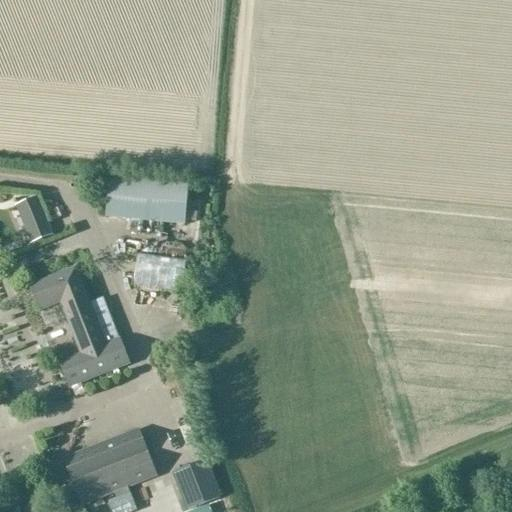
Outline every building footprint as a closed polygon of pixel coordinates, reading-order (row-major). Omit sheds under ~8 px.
[(109,177),(105,218),(184,226),(188,185),(109,177)] [(37,197),(19,205),(36,244),(53,237),(37,197)] [(182,293),(188,259),(138,252),(133,286),(182,293)] [(84,355),(62,364),(71,386),(131,363),(122,340),(121,341),(107,306),(93,312),(76,269),(31,286),(40,309),(62,300),(84,355)] [(58,511),(85,511),(84,507),(158,476),(140,430),(65,461),(76,488),(66,492),(64,489),(53,493),(60,511),(58,511)] [(207,461),(175,473),(189,510),(221,497),(207,461)] [(151,499),(170,499),(170,486),(151,486),(151,499)] [(51,511),(48,506),(41,503),(30,508),(27,511),(51,511)]
